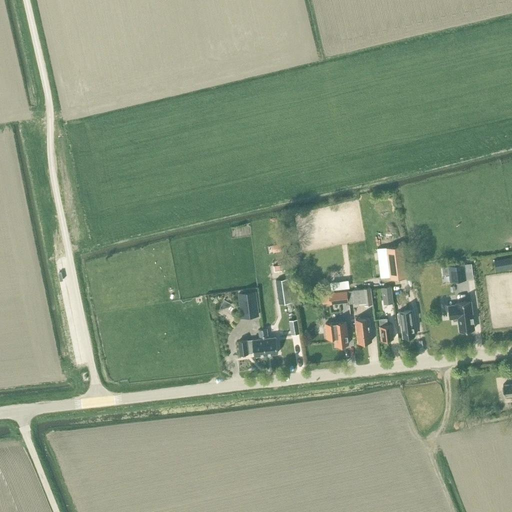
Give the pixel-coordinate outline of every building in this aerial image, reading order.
[(273,252),(281,251),(280,244),(272,245),(273,252)] [(390,279),(406,277),(401,246),(378,249),(381,277),(390,276),(390,279)] [(496,270),(511,267),(511,256),(494,260),(496,270)] [(448,266),(450,282),(466,280),(464,264),(448,266)] [(288,278),(275,280),(279,304),(291,302),(288,278)] [(348,280),(330,282),(331,290),(349,288),(348,280)] [(383,304),(392,302),(390,287),(381,288),(383,304)] [(365,305),(372,304),(370,288),(353,290),(354,303),(364,302),(365,305)] [(255,290),(238,292),(241,317),(259,315),(255,290)] [(330,303),(347,301),(346,291),(328,293),(330,303)] [(221,303),(228,309),(233,302),(226,296),(221,303)] [(459,330),(474,328),(470,302),(447,305),(449,319),(457,318),(459,330)] [(403,337),(414,335),(412,320),(410,308),(398,310),(399,322),(402,322),(403,337)] [(358,343),(371,341),(368,317),(355,318),(358,343)] [(381,340),(393,338),(391,324),(387,325),(386,318),(379,319),(380,326),(380,325),(381,340)] [(299,333),(297,319),(289,320),(291,335),(299,333)] [(345,321),(325,323),(327,338),(335,337),(336,345),(348,344),(346,329),(345,321)] [(254,355),(266,354),(263,329),(258,329),(259,338),(238,341),(239,354),(248,353),(247,351),(253,351),(254,355)] [(266,329),(263,329),(266,354),(277,353),(276,342),(277,341),(277,338),(276,337),(275,336),(267,337),(266,329)] [(511,383),(503,385),(504,396),(511,395),(511,383)]
